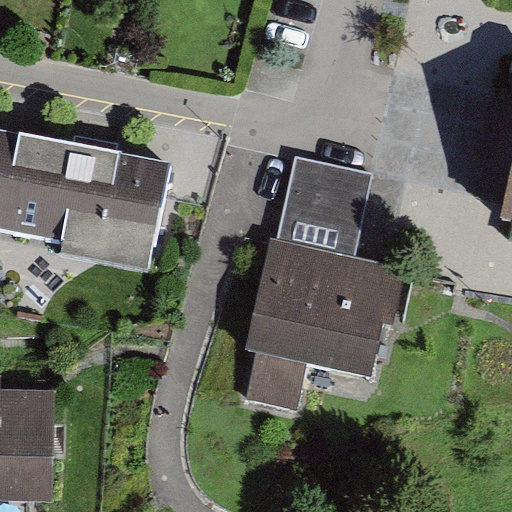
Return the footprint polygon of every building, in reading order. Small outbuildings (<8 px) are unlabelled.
[(172,168),(0,137),(0,236),(65,248),(63,262),(152,278),(172,168)] [(297,163),(278,247),(357,265),(376,180),(297,163)] [(511,188),(500,238),(511,240),(511,188)] [(274,246),(248,363),(256,365),(247,406),(295,417),(304,376),(373,391),(399,274),(357,265),(278,247),(274,246)] [(2,400),(2,384),(0,384),(0,511),(54,511),(55,400),(2,400)]
